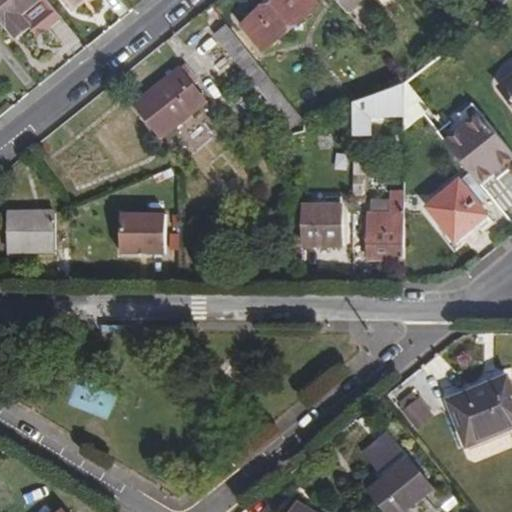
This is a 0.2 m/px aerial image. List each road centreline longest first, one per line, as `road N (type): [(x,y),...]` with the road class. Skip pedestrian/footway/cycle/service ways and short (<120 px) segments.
road 1 (residential): [(0,307),(447,308)]
road 2 (residential): [(208,511),(447,308)]
road 3 (residential): [(0,151),(186,0)]
road 4 (residential): [(0,420),(146,511)]
